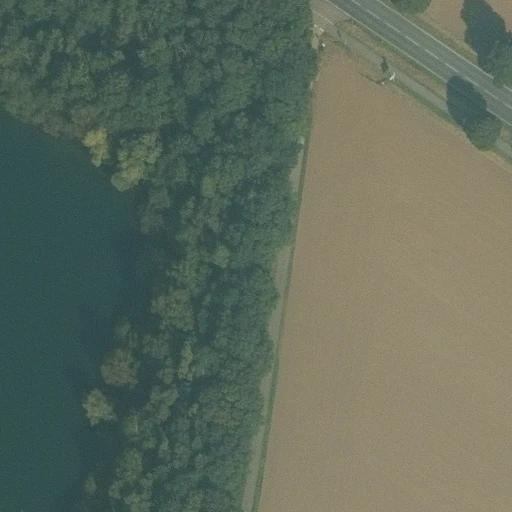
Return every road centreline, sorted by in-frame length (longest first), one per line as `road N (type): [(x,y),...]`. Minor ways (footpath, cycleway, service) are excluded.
road 1 (unclassified): [(236,511),(315,0)]
road 2 (primary): [(351,0),(511,109)]
